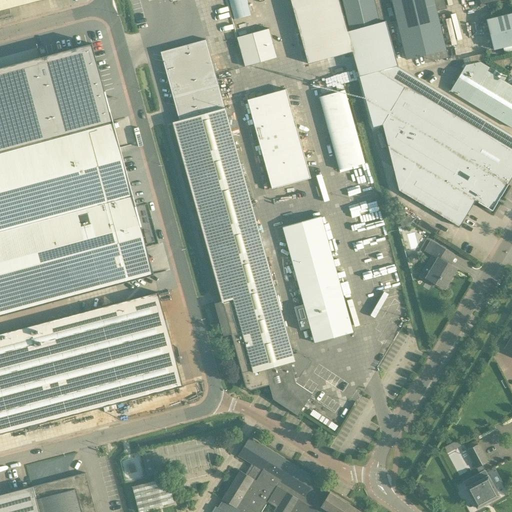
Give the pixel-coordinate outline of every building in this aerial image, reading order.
[(0,0),(0,16),(11,13),(9,8),(41,0),(0,0)] [(228,0),(234,19),(251,15),(246,0),(228,0)] [(290,0),(308,64),(352,51),(338,0),(290,0)] [(380,25),(373,0),(342,0),(350,32),(380,25)] [(437,12),(447,10),(444,0),(391,0),(406,59),(446,50),(437,12)] [(511,13),(486,19),(494,50),(511,45),(511,13)] [(252,33),(261,62),(277,58),(269,29),(252,33)] [(160,52),(179,121),(172,122),(222,301),(214,304),(223,336),(231,334),(245,387),(250,390),(269,385),(273,399),(297,416),(303,408),(306,410),(308,408),(305,406),(312,394),(296,383),(311,362),(298,354),(292,355),(224,108),(205,40),(160,52)] [(92,42),(10,63),(15,84),(0,87),(0,150),(109,122),(99,82),(103,81),(92,42)] [(465,66),(450,91),(511,128),(511,86),(487,72),(489,68),(480,62),(465,66)] [(492,211),(507,184),(511,176),(511,151),(404,87),(382,124),(388,149),(414,164),(398,190),(459,227),(474,201),(492,211)] [(310,178),(285,89),(247,100),(271,189),(310,178)] [(364,163),(344,90),(319,97),(339,170),(364,163)] [(112,121),(109,122),(0,150),(0,217),(129,184),(112,121)] [(0,315),(153,275),(129,184),(0,217),(0,315)] [(321,217),(282,227),(314,342),(353,332),(321,217)] [(409,226),(406,220),(399,224),(402,230),(409,226)] [(456,269),(450,265),(456,256),(430,240),(423,251),(436,259),(425,278),(444,289),(456,269)] [(37,428),(36,425),(182,386),(157,293),(0,334),(0,434),(28,427),(28,430),(37,428)] [(389,340),(400,315),(393,312),(382,337),(389,340)] [(511,331),(503,348),(511,353),(511,331)] [(247,440),(237,455),(253,465),(247,475),(240,471),(222,500),(234,507),(230,511),(224,511),(215,506),(212,511),(211,511),(260,511),(267,502),(276,507),(274,511),(275,511),(360,511),(314,483),(315,480),(307,475),(307,474),(249,437),(247,440)] [(466,450),(475,468),(486,462),(477,445),(466,450)] [(152,450),(140,453),(146,477),(157,475),(152,450)] [(127,465),(129,473),(135,472),(133,464),(127,465)] [(465,487),(465,488),(465,489),(466,489),(475,507),(476,508),(477,508),(484,504),(485,505),(490,502),(490,501),(497,497),(498,496),(498,495),(488,477),(487,476),(485,476),(483,471),(475,475),(478,481),(466,487),(465,487)] [(0,511),(96,511),(85,473),(0,494),(0,511)] [(167,477),(131,487),(138,511),(173,503),(167,477)]
